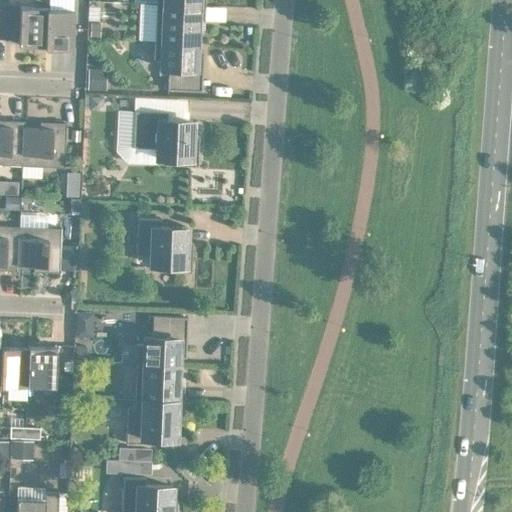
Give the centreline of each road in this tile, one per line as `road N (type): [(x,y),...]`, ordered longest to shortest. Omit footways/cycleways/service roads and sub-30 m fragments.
road 1 (residential): [(284,0),(244,511)]
road 2 (primary): [(503,0),(465,511)]
